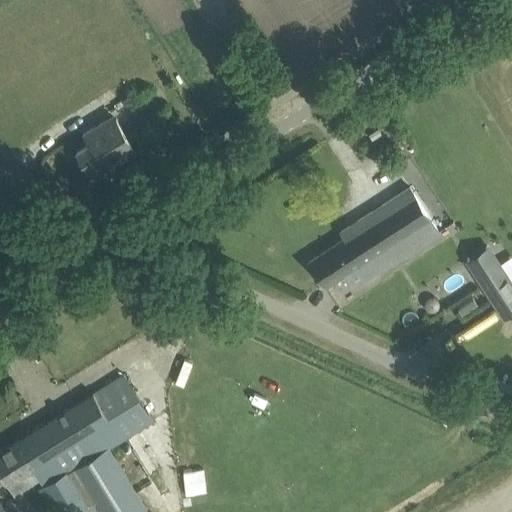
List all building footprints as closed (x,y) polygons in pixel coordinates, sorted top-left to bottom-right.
[(84,133),(90,142),(76,150),(94,178),(123,159),(121,156),(125,154),(126,155),(136,149),(116,118),(108,123),(106,119),(84,133)] [(345,238),(309,261),(325,285),(346,271),(354,284),(363,279),(440,229),(412,186),(341,231),(345,238)] [(511,311),(511,283),(499,264),(479,277),(505,316),(511,311)] [(0,468),(9,483),(33,468),(45,487),(109,448),(126,438),(153,420),(125,374),(0,449),(0,468)] [(53,509),(55,511),(148,511),(109,448),(45,487),(57,507),(53,509)] [(8,511),(0,499),(0,511),(8,511)]
